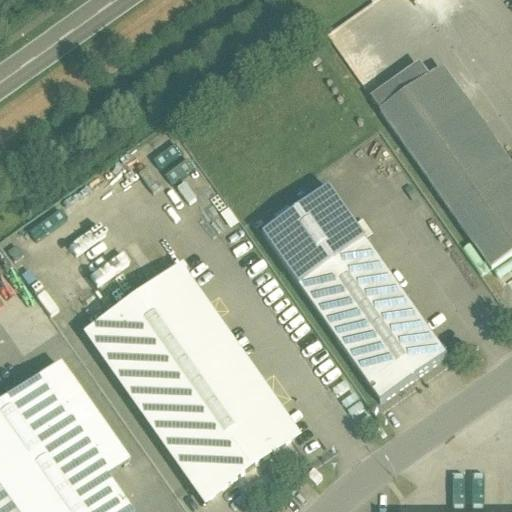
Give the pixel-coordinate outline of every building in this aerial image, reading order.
[(511,261),(511,196),(431,82),(382,117),(493,274),(511,261)] [(448,361),(334,198),(269,244),(382,407),(448,361)] [(177,279),(93,337),(210,503),(293,445),(177,279)] [(36,386),(64,424),(86,408),(58,370),(36,386)] [(64,424),(36,386),(0,411),(0,500),(8,511),(125,511),(106,484),(64,424)] [(129,468),(86,408),(64,424),(106,484),(129,468)] [(0,511),(8,511),(0,500),(0,511)]
